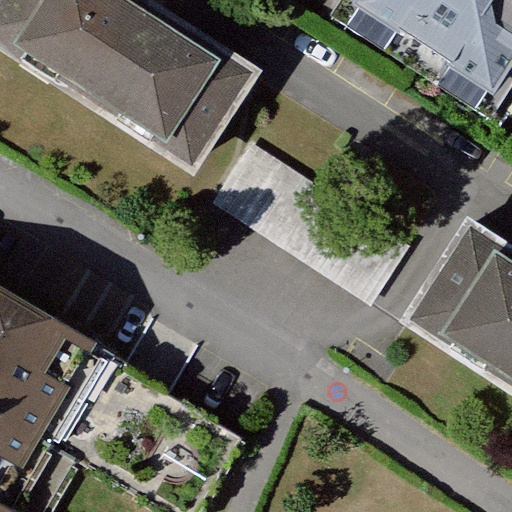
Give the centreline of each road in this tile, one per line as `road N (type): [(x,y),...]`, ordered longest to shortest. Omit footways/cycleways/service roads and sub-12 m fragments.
road 1 (residential): [(0,193),(511,504)]
road 2 (unknown): [(206,0),(360,112)]
